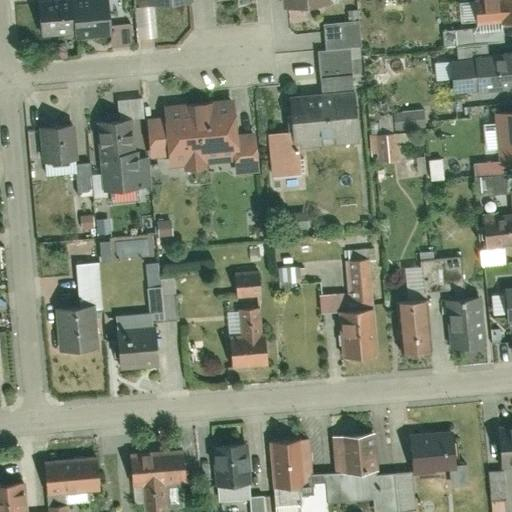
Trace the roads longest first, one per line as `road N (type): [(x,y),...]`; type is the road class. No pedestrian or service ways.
road 1 (residential): [(36,423),(511,381)]
road 2 (residential): [(6,78),(36,423)]
road 3 (residential): [(6,78),(263,55)]
